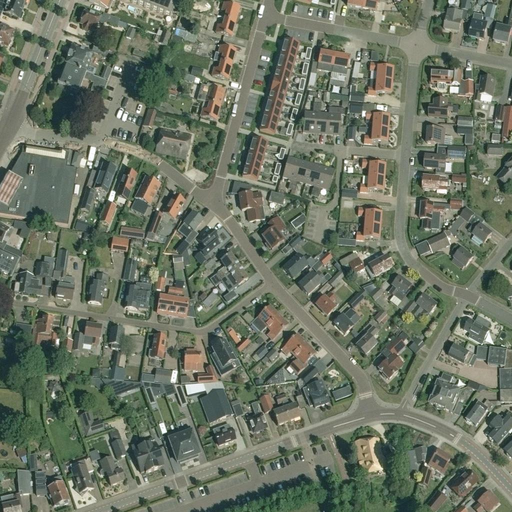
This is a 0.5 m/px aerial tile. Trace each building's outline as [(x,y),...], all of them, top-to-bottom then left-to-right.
[(23,8),(2,0),(0,0),(0,5),(6,8),(3,14),(18,20),(23,8)] [(26,0),(2,0),(23,8),(26,0)] [(112,0),(121,0),(170,19),(177,0),(176,0),(89,0),(88,3),(109,11),(112,0)] [(361,10),(362,0),(347,0),(346,7),(361,10)] [(362,0),(361,10),(376,13),(378,1),(377,1),(377,0),(362,0)] [(468,12),(469,12),(471,0),(463,0),(461,10),(463,11),(468,12)] [(223,20),(234,24),(239,8),(223,4),(221,12),(225,14),(223,20)] [(496,8),(490,6),(487,19),(493,21),(496,8)] [(460,23),(461,21),(462,12),(457,11),(458,9),(450,7),(449,12),(448,12),(447,18),(444,30),(459,33),(461,23),(460,23)] [(200,9),(199,14),(215,19),(216,14),(200,9)] [(125,30),(126,26),(118,23),(119,20),(103,14),(101,18),(100,17),(94,14),(93,16),(85,12),(79,25),(83,26),(82,27),(82,30),(83,32),(84,33),(86,33),(88,32),(89,31),(90,29),(95,31),(98,23),(103,26),(104,23),(116,27),(125,30)] [(198,14),(187,14),(187,25),(198,25),(198,14)] [(486,30),(485,30),(486,24),(482,23),(483,17),(474,15),(472,21),(471,27),(469,38),(484,41),(486,30)] [(234,24),(223,20),(221,27),(217,26),(215,34),(230,39),(234,24)] [(505,30),(497,28),(494,42),(508,46),(511,31),(510,31),(511,24),(506,22),(505,30)] [(0,45),(7,48),(8,47),(10,46),(11,43),(10,42),(13,33),(0,27),(0,45)] [(128,28),(125,38),(131,40),(134,31),(128,28)] [(167,46),(170,36),(162,32),(161,34),(145,28),(142,36),(167,46)] [(169,43),(179,47),(181,39),(182,40),(185,33),(176,29),(173,37),(172,36),(169,43)] [(193,30),(190,39),(202,43),(205,33),(193,30)] [(282,49),(297,53),(299,45),(284,41),(282,49)] [(92,52),(111,60),(114,52),(95,45),(92,52)] [(72,47),(64,66),(85,74),(93,54),(72,47)] [(220,63),(231,67),(235,52),(220,47),(218,55),(215,54),(213,62),(220,63)] [(295,60),(297,53),(282,49),(280,56),(295,60)] [(331,73),(334,55),(320,53),(317,64),(318,64),(317,71),(323,72),(331,73)] [(334,55),(331,73),(339,75),(345,76),(347,69),(347,70),(349,58),(334,55)] [(293,68),(295,60),(280,56),(278,64),(293,68)] [(231,67),(220,63),(218,71),(213,69),(211,77),(227,82),(231,67)] [(358,77),(360,64),(354,63),(351,79),(361,80),(362,77),(358,77)] [(276,71),(291,75),(293,68),(278,64),(276,71)] [(376,81),(391,82),(392,69),(377,68),(378,65),(370,65),(369,72),(377,73),(376,81)] [(78,93),(83,80),(85,74),(64,66),(57,85),(59,86),(57,90),(64,93),(66,88),(78,93)] [(203,69),(193,67),(191,75),(201,77),(203,69)] [(289,83),(291,75),(276,71),(274,79),(289,83)] [(460,86),(461,73),(453,73),(452,75),(449,75),(449,73),(432,71),(431,81),(432,82),(432,84),(460,86)] [(313,87),(316,75),(310,74),(307,86),(313,87)] [(97,94),(100,87),(103,88),(105,81),(101,79),(95,77),(93,84),(90,91),(97,94)] [(159,77),(155,90),(160,91),(164,79),(159,77)] [(274,79),(272,86),(287,90),(289,83),(274,79)] [(475,101),(479,101),(480,95),(492,98),(495,81),(481,79),(480,87),(475,86),(476,95),(475,101)] [(346,97),(349,82),(337,80),(334,95),(346,97)] [(391,82),(376,81),(376,90),(368,90),(367,97),(375,97),(375,95),(390,96),(391,82)] [(474,96),(473,82),(464,82),(465,96),(474,96)] [(270,94),(285,98),(287,90),(272,86),(270,94)] [(349,103),(364,104),(364,95),(354,94),(355,87),(350,87),(349,103)] [(209,104),(220,107),(224,92),(208,88),(206,96),(210,98),(209,104)] [(174,100),(175,96),(164,93),(160,91),(155,90),(154,90),(152,97),(148,110),(158,113),(163,97),(174,100)] [(282,105),(285,98),(270,94),(268,101),(282,105)] [(347,109),(348,99),(330,95),(329,101),(342,102),(341,108),(347,109)] [(280,113),(282,105),(268,101),(265,109),(280,113)] [(220,107),(209,104),(207,111),(202,110),(200,118),(216,122),(220,107)] [(350,105),(349,115),(361,116),(362,106),(350,105)] [(429,117),(447,119),(448,112),(452,112),(453,107),(438,106),(437,107),(430,107),(429,117)] [(504,124),(506,108),(497,107),(494,122),(504,124)] [(511,109),(506,108),(502,139),(511,140),(511,138),(511,109)] [(263,116),(278,121),(280,113),(265,109),(263,116)] [(328,115),(326,136),(327,136),(327,135),(334,136),(334,137),(339,137),(340,116),(344,117),(345,110),(329,109),(328,115)] [(151,130),(156,113),(147,111),(142,128),(151,130)] [(314,134),(316,114),(304,113),(302,134),(307,135),(307,133),(314,134)] [(372,130),(387,131),(388,118),(374,116),(374,114),(366,113),(365,123),(373,124),(372,130)] [(316,114),(314,134),(322,135),(322,136),(326,136),(328,115),(316,114)] [(276,128),(278,121),(263,116),(261,124),(276,128)] [(457,127),(472,128),(472,119),(458,118),(457,127)] [(259,132),(274,136),(276,128),(261,124),(259,132)] [(472,129),(472,128),(457,127),(456,136),(465,136),(465,146),(473,146),(473,136),(473,129),(472,129)] [(443,145),(444,133),(439,133),(439,130),(428,129),(427,144),(443,145)] [(155,153),(185,160),(191,137),(160,130),(155,153)] [(387,131),(372,130),(372,138),(364,138),(363,145),(371,146),(372,143),(386,144),(387,131)] [(267,143),(252,139),(250,147),(265,151),(267,143)] [(248,155),(263,159),(265,151),(250,147),(248,155)] [(487,157),(503,157),(503,147),(488,147),(487,157)] [(61,154),(25,148),(24,155),(21,155),(0,192),(0,216),(67,227),(76,170),(65,169),(68,155),(61,154)] [(447,160),(465,161),(466,149),(448,148),(447,160)] [(261,167),(263,159),(248,155),(246,162),(261,167)] [(81,157),(75,156),(72,167),(78,168),(81,157)] [(445,171),(446,160),(440,159),(440,158),(426,157),(425,169),(445,171)] [(282,179),(288,180),(294,182),(299,163),(292,161),(292,160),(288,159),(282,179)] [(511,182),(511,161),(505,170),(497,179),(507,188),(511,182)] [(244,170),(259,174),(261,167),(246,162),(244,170)] [(368,178),(383,180),(384,166),(370,165),(370,162),(362,162),(361,169),(369,170),(368,178)] [(299,184),(305,185),(311,165),(307,164),(307,165),(299,163),(294,182),(299,184)] [(103,165),(94,190),(106,194),(115,170),(103,165)] [(311,165),(305,185),(313,187),(317,188),(322,169),(315,167),(316,166),(311,165)] [(329,171),(322,169),(317,188),(321,190),(329,192),(334,172),(329,170),(329,171)] [(242,178),(257,182),(259,174),(244,170),(242,178)] [(126,202),(135,177),(125,173),(116,198),(126,202)] [(452,184),(466,185),(466,178),(452,176),(452,184)] [(383,180),(368,178),(367,187),(360,186),(359,194),(367,194),(368,192),(382,193),(383,180)] [(424,178),(423,191),(438,192),(437,195),(446,196),(447,188),(447,181),(440,180),(440,179),(424,178)] [(145,180),(133,206),(146,212),(159,187),(145,180)] [(80,211),(88,213),(93,193),(86,191),(80,211)] [(340,198),(354,200),(355,193),(341,191),(340,198)] [(243,196),(239,196),(241,212),(247,211),(249,223),(260,222),(258,208),(262,207),(260,195),(250,196),(250,193),(243,194),(243,196)] [(270,197),(271,204),(282,207),(285,197),(271,193),(270,197)] [(162,215),(174,221),(184,203),(173,196),(162,215)] [(450,211),(461,212),(462,201),(451,200),(450,211)] [(117,207),(106,204),(99,223),(110,227),(117,207)] [(431,230),(438,231),(439,215),(444,216),(444,209),(433,208),(433,205),(421,204),(420,220),(423,221),(423,230),(431,231),(431,230)] [(464,222),(468,225),(475,215),(466,208),(448,231),(452,234),(456,237),(458,234),(456,233),(464,222)] [(364,226),(379,228),(380,215),(366,213),(366,211),(358,210),(357,217),(365,218),(364,226)] [(154,237),(162,216),(155,214),(147,235),(154,237)] [(193,233),(202,222),(192,214),(183,225),(188,229),(184,233),(189,237),(193,232),(193,233)] [(262,238),(266,245),(265,246),(269,250),(270,250),(271,251),(284,242),(278,234),(285,229),(277,218),(268,225),(268,226),(269,225),(273,230),(262,238)] [(484,244),(491,235),(480,226),(475,222),(468,232),(473,236),(484,244)] [(12,230),(21,231),(30,232),(32,226),(14,223),(12,230)] [(74,229),(81,231),(83,225),(76,223),(74,229)] [(379,228),(364,226),(363,235),(356,234),(355,242),(363,242),(364,240),(378,241),(379,228)] [(8,240),(12,232),(2,227),(2,228),(0,227),(0,251),(2,252),(6,244),(2,242),(4,238),(8,240)] [(131,230),(130,239),(143,241),(144,232),(131,230)] [(205,250),(194,258),(201,266),(205,262),(202,258),(203,257),(204,257),(218,246),(215,242),(217,240),(210,232),(198,242),(205,250)] [(432,255),(450,246),(444,234),(426,242),(432,255)] [(292,251),(301,243),(296,237),(287,245),(292,251)] [(112,240),(111,251),(127,253),(128,242),(112,240)] [(457,255),(454,260),(452,263),(462,270),(464,267),(465,268),(473,258),(462,250),(461,250),(456,247),(453,252),(457,255)] [(0,272),(10,277),(18,259),(0,251),(0,272)] [(73,280),(65,278),(69,253),(58,251),(55,273),(60,273),(58,285),(57,285),(55,299),(71,301),(73,287),(72,287),(73,280)] [(33,264),(37,258),(30,254),(26,260),(33,264)] [(323,267),(332,260),(327,254),(318,262),(323,267)] [(219,281),(238,268),(230,255),(220,262),(224,269),(219,272),(220,274),(210,281),(213,285),(204,292),(207,295),(215,289),(214,288),(218,285),(221,283),(219,281)] [(297,255),(282,269),(292,280),(307,267),(310,270),(322,258),(319,255),(317,258),(315,257),(311,261),(308,257),(302,261),(297,255)] [(368,267),(365,269),(371,280),(392,268),(386,257),(368,267)] [(51,270),(53,260),(44,258),(43,266),(36,265),(34,275),(35,277),(44,279),(44,288),(50,289),(53,271),(51,270)] [(353,276),(364,270),(358,259),(347,264),(353,276)] [(133,283),(137,263),(126,262),(122,281),(133,283)] [(247,280),(238,268),(219,281),(221,283),(218,285),(221,283),(223,287),(228,283),(224,278),(229,275),(233,281),(237,287),(247,280)] [(333,289),(345,276),(341,271),(328,284),(333,289)] [(158,272),(155,291),(163,292),(164,281),(165,273),(158,272)] [(311,275),(298,287),(307,297),(320,285),(321,287),(326,283),(323,279),(318,274),(313,278),(311,275)] [(13,293),(36,296),(39,282),(32,281),(32,277),(19,275),(18,284),(15,284),(13,293)] [(88,296),(87,304),(100,306),(103,285),(105,285),(107,277),(97,276),(95,284),(90,283),(89,289),(87,288),(86,295),(88,296)] [(405,297),(403,296),(410,287),(398,278),(391,287),(393,288),(389,294),(401,303),(405,297)] [(136,311),(137,304),(147,306),(150,287),(135,284),(135,290),(127,288),(123,309),(136,311)] [(175,288),(170,317),(185,319),(186,313),(188,302),(180,301),(183,286),(175,284),(175,285),(175,288)] [(175,288),(175,285),(174,290),(171,289),(170,295),(167,295),(167,299),(159,297),(157,309),(158,309),(157,314),(170,317),(175,288)] [(376,288),(368,297),(374,303),(383,295),(376,288)] [(353,311),(367,297),(361,291),(347,305),(353,311)] [(202,294),(198,298),(202,302),(206,297),(202,294)] [(315,306),(326,317),(334,309),(330,305),(335,300),(330,294),(324,299),(324,298),(315,306)] [(401,314),(407,319),(409,321),(412,317),(417,320),(419,317),(422,319),(426,319),(428,316),(435,307),(422,297),(415,306),(416,306),(413,310),(407,306),(401,314)] [(202,304),(207,310),(212,305),(207,299),(202,304)] [(266,329),(278,317),(269,307),(251,325),(260,335),(266,329)] [(381,311),(377,315),(373,320),(378,325),(380,322),(383,325),(389,319),(381,311)] [(344,335),(352,328),(348,323),(353,318),(348,314),(343,318),(342,317),(334,325),(344,335)] [(288,326),(278,317),(266,329),(270,333),(267,336),(272,341),(288,326)] [(36,349),(38,341),(48,342),(47,347),(55,348),(57,336),(50,335),(52,321),(42,319),(42,322),(37,321),(37,322),(34,321),(33,329),(31,348),(36,349)] [(483,329),(483,328),(470,321),(464,332),(470,335),(468,340),(481,347),(489,332),(483,329)] [(92,345),(97,346),(98,339),(99,339),(100,328),(86,326),(84,337),(74,335),(72,352),(81,353),(82,346),(91,347),(92,345)] [(360,342),(355,347),(364,356),(376,345),(370,339),(377,333),(372,328),(360,340),(359,341),(360,342)] [(120,351),(123,332),(110,330),(108,345),(111,345),(111,348),(110,348),(110,350),(120,351)] [(408,338),(403,334),(398,339),(402,344),(408,338)] [(148,358),(164,361),(165,354),(163,354),(165,338),(154,336),(151,352),(149,351),(148,358)] [(294,357),(306,345),(297,336),(281,351),(287,356),(290,353),(294,357)] [(239,354),(249,344),(244,339),(235,349),(239,354)] [(424,345),(418,339),(414,344),(419,349),(424,345)] [(71,354),(72,342),(62,340),(60,353),(71,354)] [(225,343),(212,349),(219,363),(214,366),(220,378),(231,373),(227,366),(235,362),(225,343)] [(315,355),(306,345),(294,357),(303,366),(315,355)] [(474,356),(455,347),(452,352),(450,352),(449,355),(450,357),(449,358),(468,368),(474,356)] [(257,363),(267,353),(263,348),(252,358),(257,363)] [(488,362),(490,349),(478,348),(476,360),(488,362)] [(490,349),(488,362),(488,366),(504,368),(505,368),(507,352),(490,349)] [(270,363),(278,356),(273,351),(260,362),(264,366),(268,361),(270,363)] [(197,365),(200,365),(200,354),(190,354),(190,352),(186,352),(186,354),(184,354),(184,365),(190,365),(190,371),(197,371),(197,365)] [(117,380),(120,355),(113,354),(110,379),(117,380)] [(386,362),(378,370),(383,375),(382,376),(386,381),(387,379),(388,381),(396,373),(392,368),(397,363),(392,358),(387,363),(386,362)] [(304,370),(295,361),(288,368),(296,377),(304,370)] [(323,366),(327,372),(334,366),(330,361),(323,366)] [(217,383),(212,368),(205,369),(207,376),(196,376),(197,385),(217,383)] [(313,368),(301,379),(306,385),(318,374),(313,368)] [(153,383),(170,385),(171,372),(155,370),(153,383)] [(511,370),(504,370),(499,371),(500,392),(511,391),(511,370)] [(269,386),(284,384),(282,371),(280,371),(266,384),(269,386)] [(450,384),(439,380),(435,389),(433,390),(430,395),(432,398),(429,404),(435,407),(436,410),(442,412),(444,410),(454,414),(460,400),(456,399),(459,392),(449,387),(450,384)] [(115,398),(122,395),(112,382),(101,382),(115,398)] [(221,383),(185,387),(189,403),(196,424),(207,420),(209,425),(231,416),(222,392),(224,392),(221,383)] [(486,393),(493,396),(497,387),(489,384),(486,393)] [(148,385),(143,388),(148,402),(154,400),(148,385)] [(339,392),(342,400),(352,396),(349,388),(339,392)] [(187,403),(182,389),(176,391),(181,405),(187,403)] [(314,409),(328,404),(324,394),(322,389),(309,393),(311,398),(310,399),(314,409)] [(511,391),(500,392),(500,404),(511,403),(511,391)] [(284,410),(288,423),(299,418),(295,406),(289,408),(287,402),(286,402),(284,396),(279,398),(282,404),(284,410)] [(305,408),(301,396),(295,399),(299,410),(305,408)] [(259,400),(264,415),(273,412),(268,397),(259,400)] [(239,400),(241,409),(249,407),(247,399),(239,400)] [(483,405),(492,410),(495,405),(485,400),(483,405)] [(243,416),(238,401),(229,404),(231,408),(235,419),(243,416)] [(478,402),(465,420),(466,421),(467,423),(468,424),(469,424),(471,424),(476,427),(488,409),(478,402)] [(248,421),(253,434),(255,433),(256,434),(259,433),(259,432),(266,429),(256,404),(251,406),(255,418),(248,421)] [(288,423),(284,410),(272,414),(277,427),(288,423)] [(85,439),(104,432),(100,421),(93,424),(90,414),(79,417),(85,439)] [(488,438),(489,439),(489,440),(490,441),(491,442),(493,442),(497,446),(511,429),(511,425),(509,423),(511,420),(511,416),(509,414),(503,421),(499,418),(490,428),(493,432),(488,438)] [(228,426),(213,432),(219,447),(229,443),(231,444),(233,442),(235,441),(231,430),(230,430),(228,426)] [(189,428),(178,432),(189,461),(197,458),(196,456),(199,455),(189,428)] [(111,445),(116,460),(126,457),(116,431),(109,433),(112,444),(111,445)] [(178,432),(167,436),(177,463),(179,463),(180,464),(189,461),(178,432)] [(142,443),(152,472),(159,470),(158,468),(163,466),(153,439),(142,443)] [(377,440),(355,443),(362,475),(385,471),(383,460),(381,460),(377,440)] [(511,442),(503,451),(507,455),(507,457),(509,459),(511,459),(511,442)] [(152,472),(142,443),(131,447),(140,474),(145,472),(145,474),(152,472)] [(23,448),(15,451),(19,460),(24,464),(27,463),(27,456),(23,448)] [(98,454),(101,461),(108,459),(105,451),(98,454)] [(449,467),(447,465),(450,459),(437,451),(431,461),(432,461),(429,466),(435,469),(444,475),(449,467)] [(88,460),(76,465),(80,474),(72,477),(77,490),(75,492),(82,498),(87,492),(93,490),(87,474),(93,472),(88,460)] [(116,465),(103,470),(105,477),(106,477),(110,487),(124,482),(120,471),(118,472),(116,465)] [(417,474),(415,465),(399,468),(400,477),(417,474)] [(427,488),(431,472),(421,469),(417,485),(427,488)] [(0,482),(9,481),(8,474),(5,475),(4,474),(1,474),(1,472),(0,472),(0,482)] [(459,488),(465,494),(477,482),(468,472),(461,479),(460,478),(454,483),(455,484),(451,488),(454,492),(459,488)] [(30,496),(28,473),(16,473),(18,496),(30,496)] [(53,508),(63,505),(64,506),(68,505),(67,503),(69,503),(60,478),(51,481),(50,481),(45,481),(44,474),(35,475),(36,497),(45,497),(48,501),(50,501),(53,508)] [(292,487),(302,484),(300,478),(290,481),(292,487)] [(424,511),(436,511),(446,500),(437,492),(422,510),(424,511)] [(473,510),(475,511),(481,511),(484,510),(485,511),(490,511),(498,505),(488,494),(478,503),(479,504),(473,510)] [(18,511),(18,509),(21,509),(19,497),(12,498),(12,496),(0,499),(2,507),(2,511),(18,511)]
